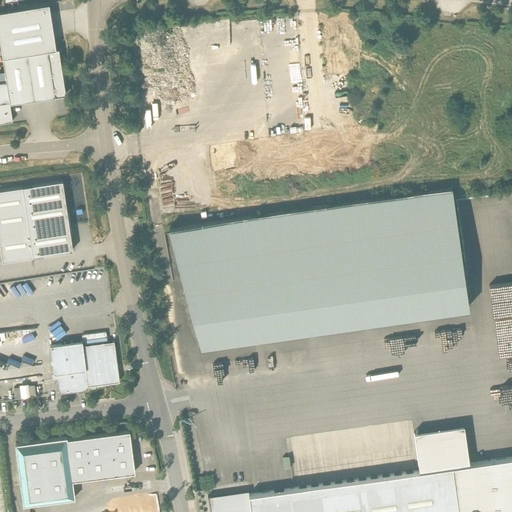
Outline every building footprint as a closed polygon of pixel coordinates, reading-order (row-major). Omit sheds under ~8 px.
[(49,4),(0,11),(0,39),(3,57),(31,53),(56,49),(56,48),(53,48),(46,7),(49,7),(50,7),(49,4)] [(56,49),(31,53),(37,94),(54,92),(54,94),(64,92),(65,94),(66,94),(58,48),(56,49)] [(31,53),(3,57),(10,103),(11,103),(11,101),(21,99),(20,97),(37,94),(31,53)] [(0,122),(4,122),(12,121),(6,81),(0,81),(0,122)] [(62,180),(0,189),(0,244),(2,261),(73,250),(62,180)] [(469,307),(452,187),(169,228),(201,345),(360,322),(469,307)] [(511,213),(510,195),(487,198),(489,214),(479,215),(489,284),(511,281),(511,213)] [(119,381),(114,341),(83,345),(82,341),(50,345),(55,379),(57,379),(59,394),(89,390),(88,385),(119,381)] [(434,358),(457,355),(457,353),(469,351),(469,344),(433,348),(434,358)] [(430,371),(431,379),(440,378),(440,380),(450,379),(449,375),(455,375),(454,368),(430,371)] [(129,431),(114,433),(67,439),(67,437),(15,444),(23,505),(75,498),(72,480),(134,472),(130,440),(131,440),(129,431)] [(511,511),(511,457),(249,494),(249,492),(208,498),(210,511),(511,511)]
